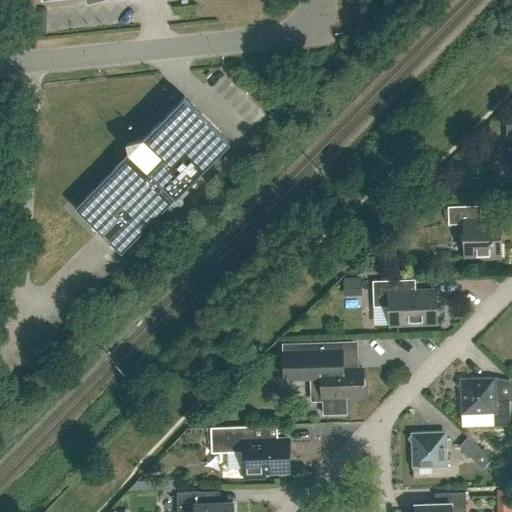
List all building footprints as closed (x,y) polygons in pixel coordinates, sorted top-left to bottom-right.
[(129,152),(74,208),(92,225),(93,225),(122,253),(231,143),(202,114),(184,96),(143,138),(126,143),(129,152)] [(482,259),(501,258),(500,219),(478,219),(478,205),(448,206),(448,224),(463,224),(464,257),(482,256),(482,259)] [(389,324),(436,322),(435,291),(401,292),(400,280),(372,281),(373,307),(388,306),(389,324)] [(346,413),(346,397),(363,396),(362,367),(332,368),(331,342),(283,344),(284,370),(293,370),(293,379),(322,378),(323,414),(346,413)] [(493,413),(494,426),(510,425),(509,400),(497,401),(496,377),(460,378),(461,414),(493,413)] [(288,471),(289,471),(288,439),(254,440),(253,426),(210,427),(211,453),(244,452),(245,478),(265,477),(264,470),(288,469),(288,471)] [(410,432),(412,468),(448,467),(446,431),(410,432)] [(459,446),(483,469),(492,459),(467,437),(459,446)] [(511,490),(498,490),(498,502),(511,502),(511,490)] [(177,492),(177,511),(232,511),(232,502),(202,503),(202,491),(177,492)] [(465,511),(465,492),(440,493),(441,504),(415,505),(415,511),(465,511)]
